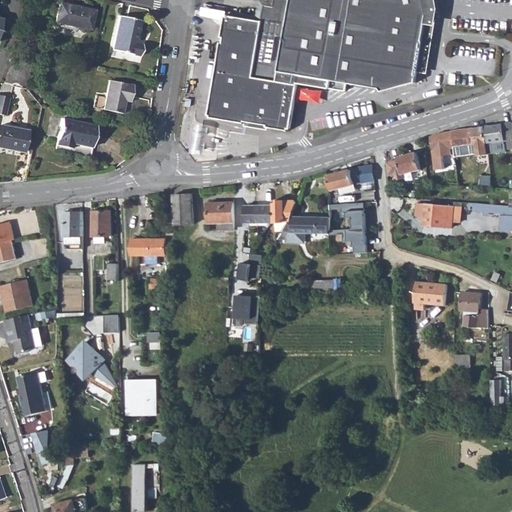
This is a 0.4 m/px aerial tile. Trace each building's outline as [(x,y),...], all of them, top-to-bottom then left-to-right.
[(58,0),(54,19),(89,26),(92,7),(58,0)] [(232,16),(228,15),(227,17),(225,17),(222,37),(224,37),(223,43),(221,42),(209,115),(210,115),(210,117),(244,123),(245,121),(268,125),(268,127),(278,129),(289,131),(290,131),(290,129),(292,119),(297,84),(345,93),(346,85),(363,88),(379,90),(380,94),(414,86),(416,73),(417,69),(420,67),(423,53),(420,50),(424,47),(426,33),(424,31),(425,23),(426,18),(426,14),(433,13),(430,0),(267,0),(268,0),(275,2),(269,34),(260,33),(262,22),(232,16)] [(233,12),(232,16),(262,22),(260,33),(269,34),(275,2),(268,0),(265,0),(259,0),(257,16),(233,12)] [(432,0),(430,0),(433,13),(426,14),(426,18),(425,23),(433,24),(435,13),(432,0)] [(117,16),(110,50),(137,55),(139,44),(133,42),(138,20),(117,16)] [(417,69),(416,73),(423,74),(433,24),(425,23),(424,31),(426,33),(424,47),(420,50),(423,53),(420,67),(417,69)] [(108,79),(102,109),(121,113),(123,100),(128,101),(131,85),(108,79)] [(5,97),(0,114),(6,116),(10,98),(5,97)] [(50,127),(59,128),(61,117),(51,116),(50,127)] [(63,118),(57,146),(72,149),(73,143),(93,147),(97,125),(63,118)] [(193,138),(190,152),(204,154),(206,141),(209,125),(195,123),(193,138)] [(511,123),(486,127),(488,144),(508,141),(509,150),(511,149),(511,123)] [(1,126),(0,128),(0,148),(23,154),(28,131),(1,126)] [(486,127),(474,129),(476,146),(478,157),(489,155),(488,144),(486,127)] [(474,129),(452,132),(454,149),(476,146),(474,129)] [(444,133),(439,134),(431,137),(437,171),(446,169),(444,157),(452,156),(451,149),(454,149),(452,132),(447,133),(447,135),(445,135),(444,133)] [(400,159),(393,161),(394,163),(382,166),(383,177),(390,176),(391,182),(399,180),(398,176),(422,170),(418,153),(400,157),(400,159)] [(373,166),(359,169),(363,184),(375,180),(373,166)] [(351,170),(329,176),(331,187),(329,187),(329,192),(342,189),(356,185),(363,184),(359,169),(351,170)] [(192,194),(175,195),(175,210),(175,214),(176,221),(176,225),(195,225),(194,193),(192,194)] [(275,202),(275,206),(275,222),(289,222),(291,222),(293,216),(298,204),(296,201),(275,202)] [(365,202),(332,203),(332,209),(343,208),(343,217),(354,217),(355,227),(367,226),(365,202)] [(235,203),(209,203),(210,224),(220,224),(220,230),(235,230),(235,203)] [(454,228),(454,222),(456,207),(427,204),(419,203),(417,216),(426,219),(425,225),(454,228)] [(500,216),(501,230),(510,231),(511,227),(511,226),(511,207),(510,207),(510,206),(475,203),(475,210),(500,213),(500,215),(500,216)] [(258,223),(272,222),(275,222),(275,206),(245,206),(245,223),(242,223),(242,230),(251,229),(251,233),(258,232),(258,223)] [(456,207),(454,222),(462,223),(463,208),(456,207)] [(94,211),(93,236),(112,236),(112,211),(94,211)] [(83,261),(83,212),(64,212),(65,249),(66,249),(66,261),(83,261)] [(289,222),(282,233),(278,239),(289,239),(289,244),(301,244),(305,240),(308,240),(308,234),(331,234),(331,229),(331,228),(330,217),(293,216),(291,222),(289,222)] [(0,243),(11,240),(14,240),(9,224),(1,226),(0,224),(0,243)] [(355,227),(331,229),(331,234),(344,234),(345,241),(355,240),(357,252),(369,250),(367,226),(355,227)] [(131,255),(146,255),(147,255),(156,255),(158,255),(165,256),(166,239),(130,239),(131,255)] [(11,240),(0,243),(0,262),(16,259),(11,240)] [(243,262),(241,278),(252,279),(253,276),(263,276),(266,254),(252,252),(251,262),(243,262)] [(118,264),(110,264),(110,280),(119,280),(118,264)] [(149,278),(147,294),(160,294),(161,279),(149,278)] [(28,279),(2,286),(8,311),(35,304),(28,279)] [(335,279),(312,280),(313,292),(336,292),(335,279)] [(419,281),(416,302),(418,302),(418,309),(426,310),(427,303),(447,305),(449,284),(419,281)] [(491,328),(490,310),(481,309),(482,294),(465,293),(463,311),(469,311),(467,327),(480,328),(480,327),(491,328)] [(253,297),(234,296),(233,322),(257,323),(258,297),(253,297)] [(29,314),(5,320),(7,329),(9,328),(12,341),(16,340),(16,341),(18,340),(21,343),(19,346),(18,346),(20,354),(29,352),(31,349),(38,347),(29,314)] [(119,315),(104,316),(104,333),(119,333),(119,315)] [(147,331),(147,348),(163,348),(163,331),(147,331)] [(72,356),(73,373),(81,373),(91,373),(92,373),(109,383),(115,380),(103,362),(103,357),(92,347),(81,347),(72,356)] [(469,355),(457,355),(457,370),(463,370),(463,364),(468,364),(469,355)] [(28,416),(38,413),(50,410),(50,409),(40,371),(19,376),(22,388),(24,393),(22,394),(28,416)] [(503,379),(493,378),(492,403),(509,403),(509,396),(503,396),(503,379)] [(123,379),(124,416),(156,416),(156,379),(123,379)] [(115,380),(109,383),(121,390),(115,380)] [(44,464),(62,459),(53,427),(35,432),(44,464)] [(85,446),(69,448),(70,458),(86,456),(85,446)] [(69,448),(64,449),(61,466),(71,464),(70,458),(69,448)] [(147,464),(134,464),(134,497),(148,497),(147,464)] [(148,511),(148,497),(134,497),(134,511),(148,511)] [(76,511),(75,502),(54,505),(55,511),(76,511)]
